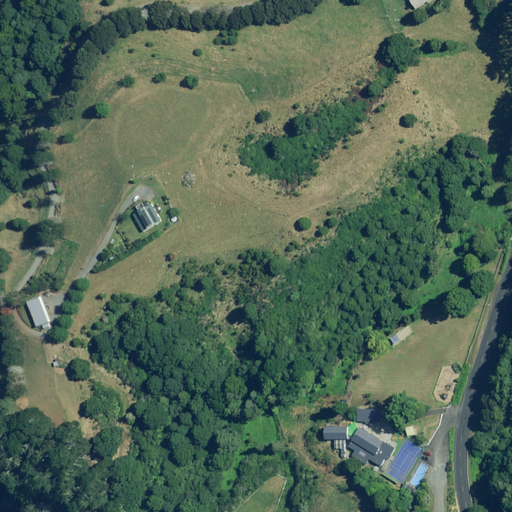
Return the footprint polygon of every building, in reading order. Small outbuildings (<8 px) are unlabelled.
[(412,0),(418,9),(430,1),(431,3),(435,0),(412,0)] [(164,221),(153,204),(136,215),(146,232),(164,221)] [(52,322),(43,297),(30,302),(39,326),(52,322)] [(411,333),(407,326),(401,330),(405,337),(411,333)] [(402,339),(398,333),(389,338),(393,345),(402,339)] [(386,408),(361,408),(361,421),(386,421),(386,408)] [(353,424),(325,425),(326,437),(353,436),(353,424)] [(349,446),(381,468),(397,445),(386,438),(384,442),(363,427),(349,446)]
